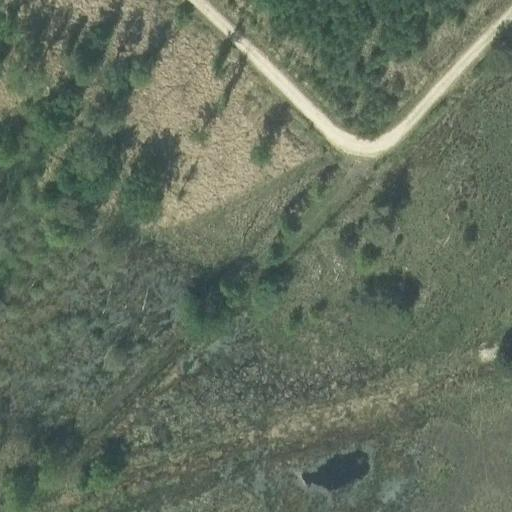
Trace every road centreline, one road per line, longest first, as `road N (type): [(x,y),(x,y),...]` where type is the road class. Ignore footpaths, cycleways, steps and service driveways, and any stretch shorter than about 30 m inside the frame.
road 1 (track): [(6,511),(364,165)]
road 2 (track): [(192,0),(364,165)]
road 3 (track): [(364,165),(511,15)]
